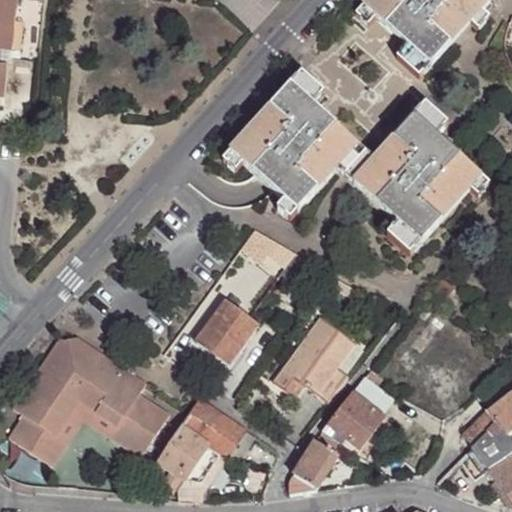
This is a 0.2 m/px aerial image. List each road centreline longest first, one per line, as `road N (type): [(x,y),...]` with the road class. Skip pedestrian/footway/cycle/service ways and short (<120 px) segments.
road 1 (residential): [(0,355),(324,0)]
road 2 (unknown): [(261,511),(308,403),(356,354)]
road 3 (unknown): [(416,496),(458,405),(502,360)]
road 4 (residential): [(457,511),(390,494),(307,511)]
